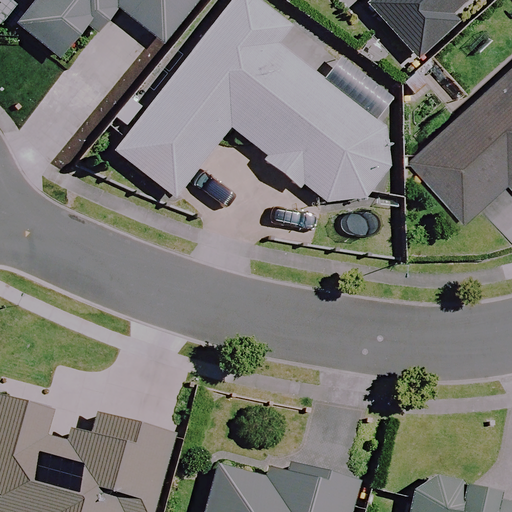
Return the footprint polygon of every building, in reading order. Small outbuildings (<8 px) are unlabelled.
[(189,0),(23,0),(27,3),(5,30),(49,64),(98,3),(152,47),(189,0)] [(257,158),(252,164),(291,193),(294,189),(320,209),(354,202),(384,163),(375,132),(265,48),(280,29),(241,0),(223,0),(105,156),(165,202),(221,130),(257,158)] [(488,0),(379,0),(361,18),(413,72),(488,0)] [(511,69),(410,158),(465,221),(511,181),(511,183),(511,69)] [(142,511),(163,439),(87,418),(79,445),(35,433),(40,414),(0,402),(0,511),(142,511)] [(199,511),(339,511),(347,483),(259,460),(254,479),(211,468),(199,511)] [(511,511),(511,505),(407,483),(401,511),(511,511)]
